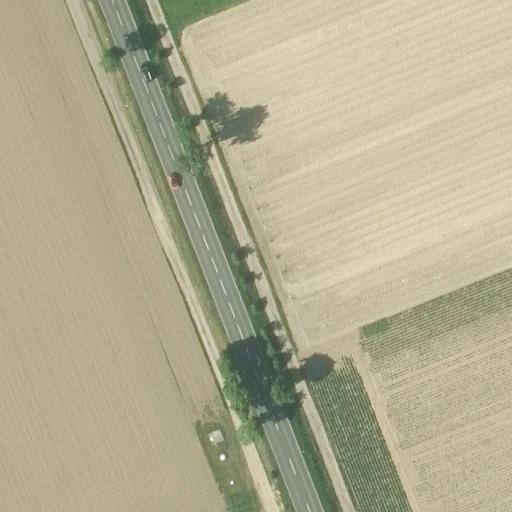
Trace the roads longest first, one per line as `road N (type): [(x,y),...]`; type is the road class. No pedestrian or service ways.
road 1 (track): [(72,0),(273,511)]
road 2 (tertiary): [(308,511),(110,0)]
road 3 (track): [(154,0),(349,511)]
